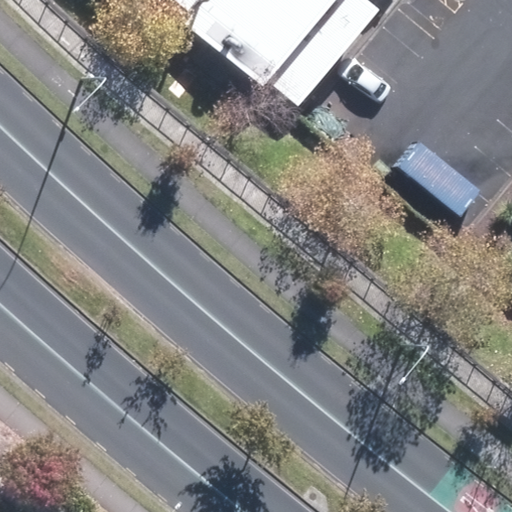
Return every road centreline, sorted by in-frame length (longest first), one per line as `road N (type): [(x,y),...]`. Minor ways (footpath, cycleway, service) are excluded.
road 1 (primary): [(0,122),(226,332),(441,511)]
road 2 (primary): [(247,511),(148,432),(0,291)]
